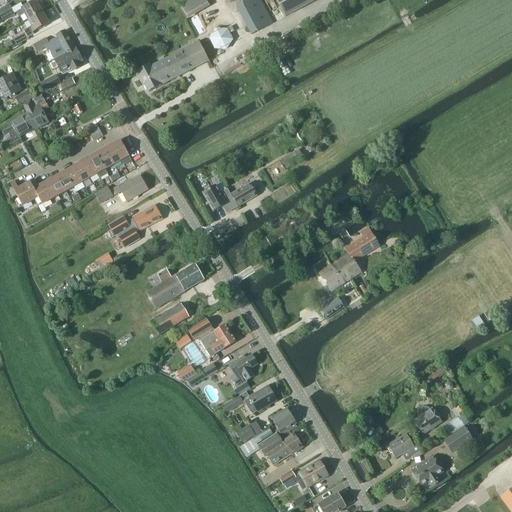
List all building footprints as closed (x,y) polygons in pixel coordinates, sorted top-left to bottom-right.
[(207,4),(204,0),(188,0),(179,5),(185,16),(207,4)] [(272,24),(259,0),(249,0),(236,7),(251,35),(272,24)] [(275,0),(285,18),(317,0),(275,0)] [(28,20),(43,11),(36,1),(16,12),(19,17),(25,14),(28,20)] [(0,8),(0,15),(11,9),(8,4),(0,8)] [(15,14),(12,9),(0,16),(3,21),(15,14)] [(43,11),(28,20),(32,26),(24,31),(26,34),(14,40),(17,46),(29,39),(28,37),(34,34),(33,32),(49,23),(43,11)] [(226,49),(232,40),(227,31),(216,30),(210,39),(215,49),(226,49)] [(48,48),(46,49),(48,54),(50,53),(54,60),(58,58),(75,49),(65,31),(56,36),(59,40),(50,45),(47,47),(48,48)] [(50,45),(46,39),(34,46),(37,52),(44,48),(45,50),(46,49),(48,48),(47,47),(50,45)] [(149,65),(137,71),(142,80),(141,80),(143,84),(144,84),(148,93),(160,87),(160,86),(208,62),(208,63),(209,62),(198,41),(197,42),(198,43),(164,60),(163,58),(158,61),(159,63),(150,67),(149,65)] [(75,49),(58,58),(54,60),(62,76),(71,71),(71,72),(81,67),(79,63),(82,62),(76,49),(75,50),(75,49)] [(0,90),(6,99),(23,90),(14,73),(0,80),(0,90)] [(40,84),(44,92),(59,84),(55,76),(40,84)] [(33,99),(29,91),(15,99),(19,107),(33,99)] [(26,114),(34,129),(35,131),(47,124),(40,113),(61,101),(57,94),(48,99),(47,97),(45,98),(46,100),(43,102),(40,96),(32,100),(35,106),(32,108),(29,103),(22,106),(26,114)] [(34,129),(26,114),(10,124),(12,127),(6,130),(13,144),(19,140),(18,138),(34,129)] [(92,130),(97,139),(102,136),(97,128),(92,130)] [(97,139),(92,130),(88,132),(93,141),(97,139)] [(120,140),(113,144),(122,161),(130,158),(120,140)] [(32,157),(25,144),(20,147),(27,160),(32,157)] [(122,161),(113,144),(105,149),(115,165),(122,161)] [(59,149),(64,158),(70,154),(65,145),(59,149)] [(315,151),(312,145),(306,148),(309,154),(315,151)] [(115,165),(105,149),(97,153),(106,170),(115,165)] [(303,158),(299,150),(284,159),(289,167),(303,158)] [(106,170),(97,153),(89,158),(98,174),(101,178),(109,174),(106,170)] [(98,174),(89,158),(81,162),(91,178),(98,174)] [(91,178),(81,162),(73,166),(83,183),(91,178)] [(83,183),(73,166),(65,171),(75,187),(83,183)] [(75,187),(65,171),(57,175),(67,191),(75,187)] [(67,191),(57,175),(49,180),(59,196),(67,191)] [(148,190),(140,176),(119,188),(118,187),(114,189),(117,194),(121,192),(127,202),(148,190)] [(34,179),(30,181),(39,198),(36,200),(39,207),(55,199),(59,196),(49,180),(38,186),(34,179)] [(15,182),(10,184),(18,199),(14,201),(19,209),(39,198),(30,181),(18,188),(15,182)] [(249,184),(230,195),(229,195),(236,208),(256,196),(249,184)] [(215,186),(202,193),(213,212),(223,206),(227,213),(236,208),(229,195),(230,195),(227,189),(227,190),(220,194),(215,186)] [(113,197),(107,188),(95,195),(100,204),(113,197)] [(124,216),(108,225),(114,235),(117,234),(124,248),(140,240),(136,232),(139,231),(140,232),(162,219),(155,206),(133,217),(134,219),(127,223),(124,216)] [(361,234),(364,239),(346,250),(350,256),(339,264),(350,280),(360,273),(361,275),(362,274),(354,262),(378,247),(367,230),(361,234)] [(350,280),(339,264),(320,276),(331,292),(350,280)] [(171,278),(181,294),(204,280),(195,265),(171,278)] [(162,284),(146,293),(155,309),(181,294),(171,278),(167,270),(158,276),(162,284)] [(344,309),(338,299),(319,312),(325,322),(344,309)] [(180,305),(160,318),(150,324),(158,336),(188,318),(180,305)] [(484,326),(478,317),(472,321),(478,330),(484,326)] [(205,320),(187,331),(193,341),(198,338),(211,330),(205,320)] [(211,330),(198,338),(211,358),(235,342),(225,326),(214,333),(212,329),(211,330)] [(254,377),(250,370),(257,365),(256,363),(253,358),(251,356),(246,360),(244,357),(229,367),(230,369),(229,370),(233,376),(231,382),(236,390),(247,383),(246,382),(254,377)] [(191,366),(177,374),(182,383),(195,375),(191,366)] [(442,366),(427,376),(431,382),(446,373),(442,366)] [(205,378),(201,373),(187,382),(191,387),(205,378)] [(268,388),(245,401),(252,415),(276,401),(268,388)] [(243,404),(239,397),(224,406),(227,413),(243,404)] [(419,418),(414,421),(423,435),(441,422),(432,409),(429,411),(428,408),(423,408),(418,411),(417,416),(419,418)] [(285,431),(287,430),(296,424),(287,409),(271,420),(281,434),(285,431)] [(462,411),(455,415),(457,417),(463,427),(470,423),(462,411)] [(463,427),(457,417),(445,425),(447,428),(442,432),(446,438),(451,435),(463,427)] [(254,435),(251,431),(248,427),(237,434),(242,443),(254,435)] [(269,428),(253,438),(257,444),(273,434),(269,428)] [(285,431),(281,434),(278,436),(280,439),(281,438),(289,433),(287,430),(285,431)] [(452,455),(472,441),(464,430),(444,443),(452,455)] [(280,439),(276,433),(257,446),(265,459),(266,457),(273,466),(291,454),(283,443),(280,439)] [(290,433),(289,433),(281,438),(280,439),(283,443),(284,442),(290,438),(292,437),(290,433)] [(406,435),(388,447),(389,449),(389,452),(390,454),(392,455),(396,460),(406,453),(410,459),(422,452),(416,441),(412,444),(406,435)] [(283,443),(291,454),(292,455),(302,449),(301,448),(302,446),(299,442),(298,442),(293,436),(292,437),(290,438),(284,442),(283,443)] [(245,455),(253,449),(249,443),(241,449),(245,455)] [(437,477),(443,473),(433,458),(423,465),(424,466),(412,474),(413,475),(412,475),(416,481),(417,480),(421,487),(428,482),(432,488),(440,482),(437,477)] [(319,462),(298,474),(307,489),(327,476),(319,462)] [(295,479),(291,474),(280,480),(283,486),(295,479)] [(511,511),(511,488),(500,498),(510,511),(511,511)] [(338,493),(317,505),(321,511),(339,511),(346,508),(338,493)] [(303,495),(293,501),(297,507),(307,501),(303,495)]
